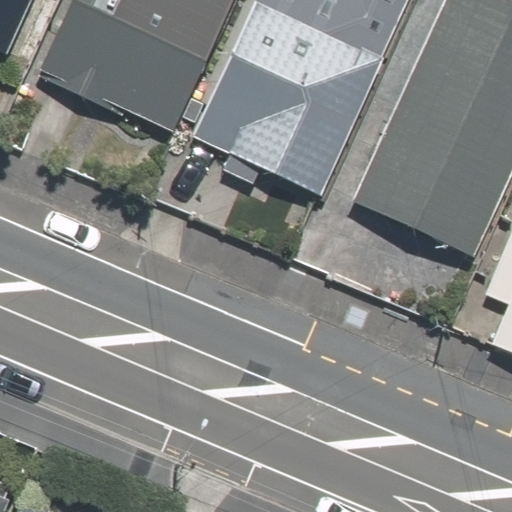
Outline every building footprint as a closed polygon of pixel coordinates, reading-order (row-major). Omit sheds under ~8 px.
[(0,0),(0,66),(30,0),(0,0)] [(65,0),(29,78),(165,140),(229,0),(65,0)] [(246,0),(177,153),(308,213),(405,0),(246,0)] [(438,0),(342,210),(459,264),(511,149),(511,16),(476,0),(438,0)] [(501,310),(483,349),(511,362),(511,215),(510,214),(472,296),(501,310)] [(0,511),(4,511),(15,487),(0,480),(0,511)]
